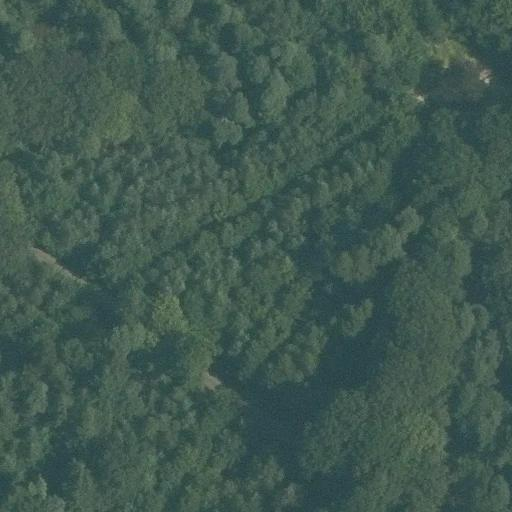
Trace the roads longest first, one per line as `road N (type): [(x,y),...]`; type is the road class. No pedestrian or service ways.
road 1 (track): [(445,108),(0,363)]
road 2 (track): [(175,511),(452,114)]
road 3 (track): [(0,223),(384,511)]
road 4 (track): [(442,100),(0,133)]
road 5 (track): [(458,117),(382,511)]
road 6 (track): [(444,89),(228,0)]
road 7 (track): [(468,117),(511,259)]
